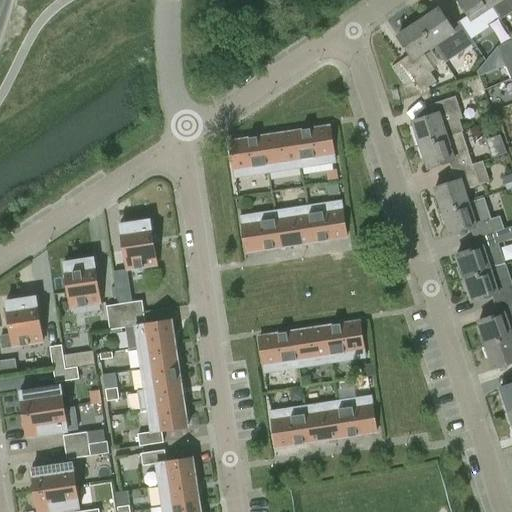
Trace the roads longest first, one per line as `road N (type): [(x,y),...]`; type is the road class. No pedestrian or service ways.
road 1 (residential): [(506,511),(349,28)]
road 2 (residential): [(237,511),(178,142)]
road 3 (residential): [(0,260),(178,142)]
road 4 (residential): [(178,142),(349,28)]
road 5 (residential): [(167,0),(178,142)]
